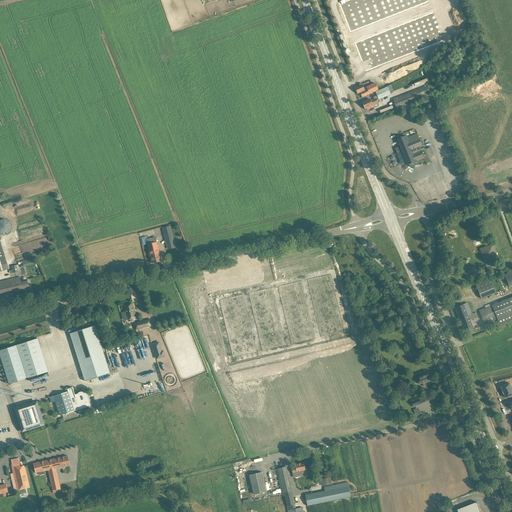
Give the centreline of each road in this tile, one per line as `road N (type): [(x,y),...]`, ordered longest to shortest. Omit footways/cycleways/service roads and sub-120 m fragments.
road 1 (unclassified): [(0,311),(357,227)]
road 2 (unclassified): [(503,511),(409,294),(357,227)]
road 3 (primary): [(511,511),(392,223)]
road 4 (unclassified): [(496,444),(431,288),(431,238),(420,211)]
road 5 (unclassified): [(357,227),(351,155),(295,0)]
road 6 (unclassified): [(420,211),(408,187),(382,168),(350,90)]
road 7 (primary): [(388,213),(343,99)]
